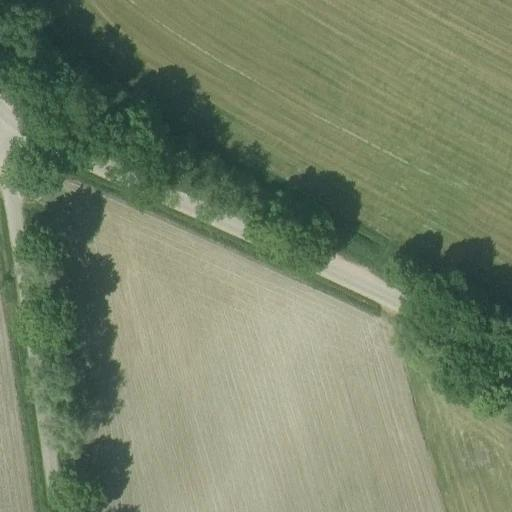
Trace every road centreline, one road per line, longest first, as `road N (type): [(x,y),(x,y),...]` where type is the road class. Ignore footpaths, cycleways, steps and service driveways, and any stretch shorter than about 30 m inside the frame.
road 1 (unclassified): [(0,118),(511,364)]
road 2 (unclassified): [(0,118),(55,511)]
